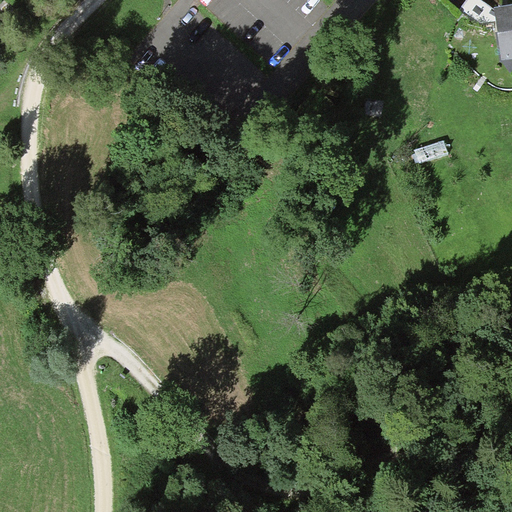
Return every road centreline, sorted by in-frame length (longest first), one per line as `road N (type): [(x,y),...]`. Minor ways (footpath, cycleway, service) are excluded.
road 1 (track): [(511,408),(376,473),(267,486),(231,467),(47,208)]
road 2 (track): [(93,511),(99,431),(27,125),(62,22)]
